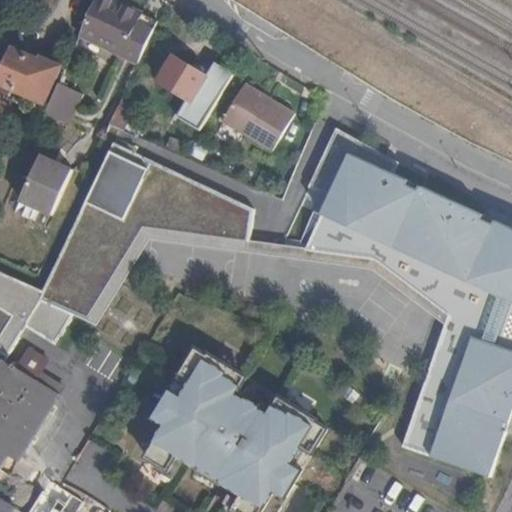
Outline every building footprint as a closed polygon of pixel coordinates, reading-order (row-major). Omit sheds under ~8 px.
[(121,4),(113,0),(97,0),(81,37),(125,56),(139,24),(141,20),(119,9),(121,4)] [(144,15),(121,4),(119,9),(141,20),(144,15)] [(154,30),(158,21),(144,14),(144,15),(141,20),(139,24),(154,30)] [(138,63),(154,30),(139,24),(125,56),(138,63)] [(13,48),(0,75),(0,83),(47,103),(63,66),(41,57),(40,60),(13,48)] [(207,74),(174,54),(159,80),(192,101),(207,74)] [(289,107),(244,81),(222,118),(268,144),(289,107)] [(59,83),(45,115),(71,126),(85,95),(59,83)] [(110,122),(125,129),(136,105),(122,97),(110,122)] [(407,446),(493,473),(511,414),(511,226),(378,164),(385,149),(336,127),(311,182),(330,193),(305,249),(370,262),(379,245),(503,302),(483,359),(439,344),(407,446)] [(187,143),(172,136),(168,146),(182,152),(187,143)] [(0,363),(3,359),(7,362),(31,323),(59,341),(89,289),(105,294),(146,220),(249,238),(255,205),(113,143),(45,288),(0,268),(0,363)] [(75,169),(43,153),(15,211),(48,227),(75,169)] [(248,375),(212,352),(211,353),(199,346),(185,369),(196,376),(185,393),(173,386),(156,413),(168,420),(147,452),(169,466),(178,451),(222,480),(228,470),(237,476),(232,485),(241,491),(231,507),(239,511),(258,511),(273,488),(285,496),(301,470),(290,463),(301,445),(313,453),(327,428),(315,421),(317,419),(280,395),(269,413),(236,392),(248,375)] [(7,362),(3,359),(0,363),(0,511),(12,511),(16,506),(0,496),(0,461),(6,451),(20,460),(60,395),(7,362)] [(228,470),(222,480),(232,485),(237,476),(228,470)] [(108,511),(61,483),(50,500),(70,511),(108,511)]
